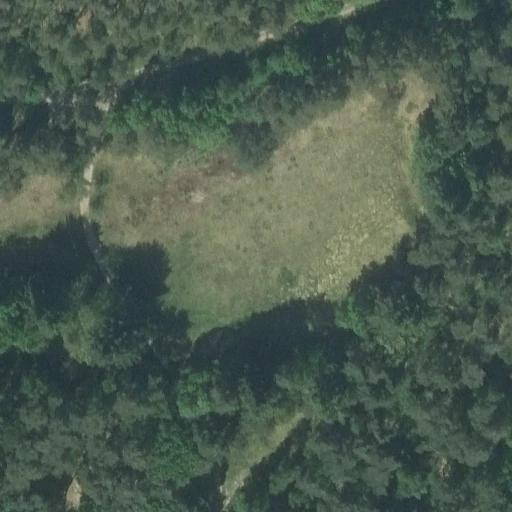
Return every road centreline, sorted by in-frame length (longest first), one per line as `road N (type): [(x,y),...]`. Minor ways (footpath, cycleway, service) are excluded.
road 1 (track): [(224,511),(214,450),(93,244),(82,208),(101,81)]
road 2 (track): [(101,81),(201,65),(390,0)]
